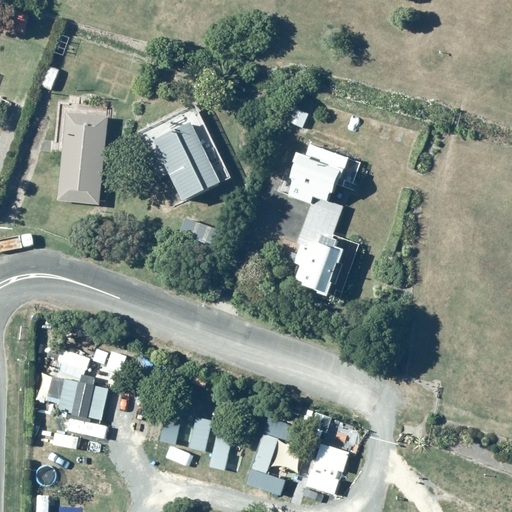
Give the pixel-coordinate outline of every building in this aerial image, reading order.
[(114,111),(60,106),(59,120),(71,121),(64,202),(106,206),(114,111)] [(234,187),(196,109),(144,134),(152,150),(163,144),(194,206),(234,187)] [(363,161),(317,145),(298,199),(316,205),(296,263),(310,267),(304,284),(342,297),(360,243),(337,236),(363,161)] [(231,234),(192,218),(180,250),(219,265),(231,234)] [(68,372),(48,370),(43,404),(64,407),(98,411),(102,384),(68,379),(68,372)]
